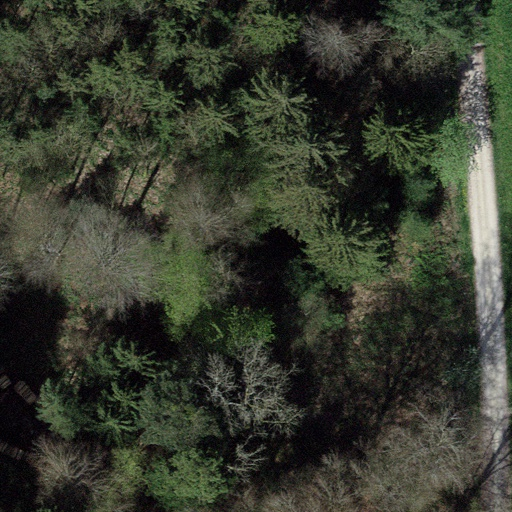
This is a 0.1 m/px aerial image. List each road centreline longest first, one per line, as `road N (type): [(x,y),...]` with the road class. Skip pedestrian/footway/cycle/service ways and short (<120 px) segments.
road 1 (track): [(474,511),(456,0)]
road 2 (track): [(145,511),(0,433)]
